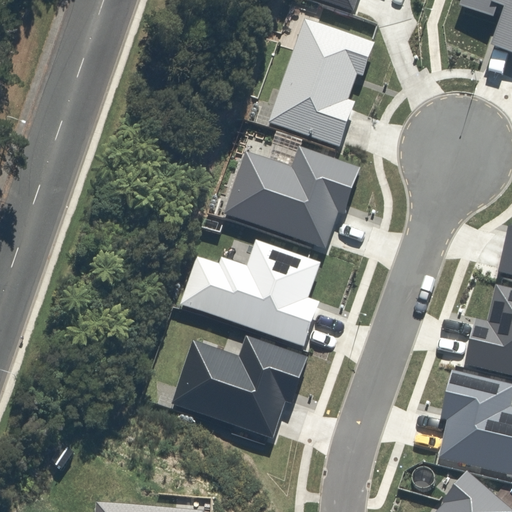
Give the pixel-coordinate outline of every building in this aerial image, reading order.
[(323,0),(351,11),(355,0),(323,0)] [(495,14),(502,17),(491,48),(511,55),(511,0),(461,0),(459,7),(493,20),(495,14)] [(370,40),(303,17),(267,121),(338,146),(354,100),(347,98),(355,73),(362,75),(374,41),(370,40)] [(245,149),(221,213),(311,243),(324,248),(337,211),(342,213),(360,168),(333,158),(298,146),(291,166),(245,149)] [(499,272),(511,275),(511,228),(510,228),(499,272)] [(195,254),(178,303),(302,347),(318,301),(307,297),(319,262),(306,258),(256,240),(247,265),(221,256),(219,263),(195,254)] [(475,321),(464,365),(511,376),(511,290),(496,287),(487,324),(475,321)] [(192,339),(169,402),(271,437),(284,401),(291,403),(308,356),(245,335),(238,355),(192,339)] [(440,420),(447,421),(438,459),(511,476),(511,408),(510,408),(511,399),(511,386),(452,372),(440,420)] [(511,511),(467,474),(441,503),(443,504),(435,511),(511,511)] [(203,511),(204,510),(95,499),(93,511),(203,511)]
